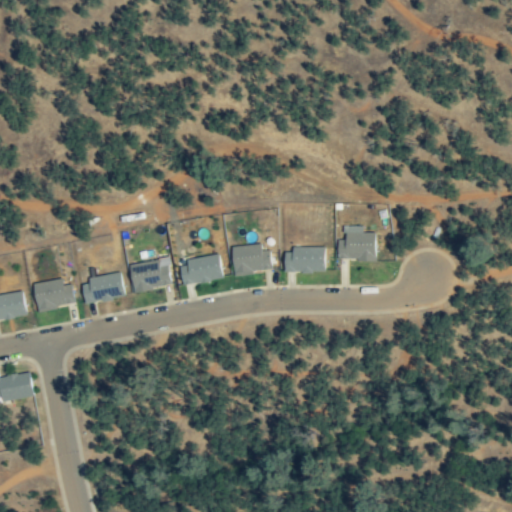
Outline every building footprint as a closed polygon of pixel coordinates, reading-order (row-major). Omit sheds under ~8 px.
[(373,233),(362,234),(362,227),(342,227),(342,241),(336,241),(336,261),(374,261),(373,233)] [(260,252),(260,246),(230,247),(232,275),(270,273),(269,251),(260,252)] [(323,248),(290,248),(290,254),(282,254),(283,273),(323,273),(323,248)] [(220,282),(218,258),(179,261),(181,285),(220,282)] [(170,288),(167,267),(158,268),(158,261),(129,265),(132,293),(170,288)] [(86,280),(87,286),(79,287),(83,306),(123,297),(118,273),(86,280)] [(71,307),(68,279),(32,283),(35,310),(71,307)] [(0,320),(25,316),(20,292),(0,295),(0,320)] [(0,402),(32,398),(28,373),(0,377),(0,402)]
